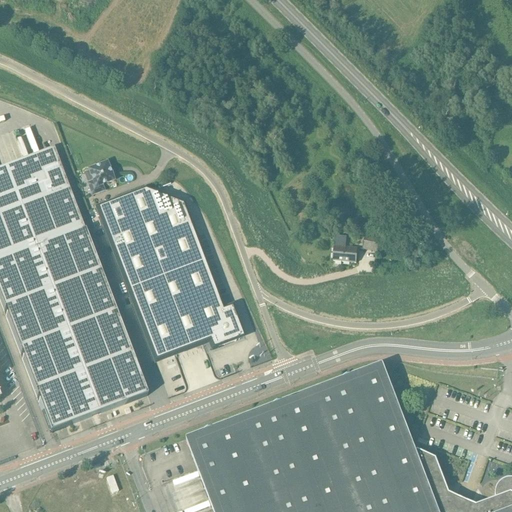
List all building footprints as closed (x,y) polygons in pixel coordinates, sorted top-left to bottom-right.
[(0,170),(0,301),(50,434),(95,417),(147,397),(53,150),(0,170)] [(106,165),(101,167),(100,166),(99,166),(98,166),(97,166),(96,166),(95,167),(94,168),(94,169),(89,171),(93,183),(88,185),(92,196),(103,192),(101,186),(112,182),(106,165)] [(209,342),(212,350),(212,351),(236,342),(235,341),(233,342),(232,338),(235,331),(239,330),(240,332),(231,308),(231,309),(222,312),(182,207),(145,192),(97,210),(155,362),(209,342)] [(334,247),(333,262),(355,264),(357,249),(345,249),(346,238),(335,237),(334,247)] [(379,240),(365,237),(363,250),(377,253),(379,240)] [(511,511),(511,478),(510,478),(507,478),(505,479),(502,481),(500,482),(498,484),(497,486),(496,489),(495,491),(495,494),(495,497),(496,499),(476,507),(464,501),(449,495),(436,460),(418,452),(415,453),(382,366),(186,441),(212,511),(511,511)]
